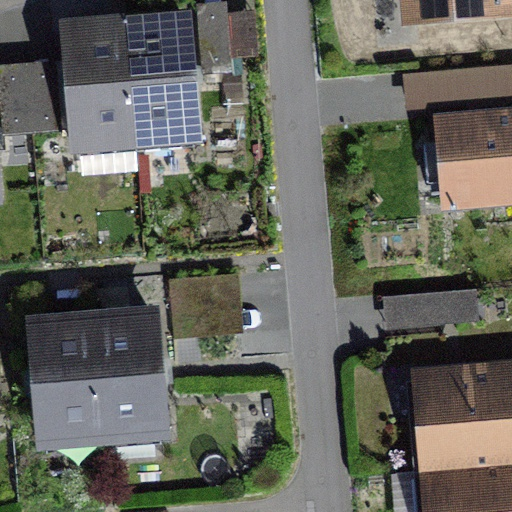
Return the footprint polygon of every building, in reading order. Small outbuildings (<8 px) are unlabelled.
[(511,0),(396,0),(400,31),(511,20),(511,0)] [(224,10),(198,11),(201,70),(227,69),(224,10)] [(183,18),(125,23),(135,135),(192,130),(183,18)] [(73,140),(135,135),(125,23),(64,28),(67,65),(73,130),(73,140)] [(67,65),(28,69),(34,133),(73,130),(67,65)] [(511,67),(426,72),(429,121),(511,116),(511,67)] [(34,133),(28,69),(0,72),(0,92),(4,136),(34,133)] [(511,116),(429,121),(436,214),(511,207),(511,116)] [(237,275),(170,280),(174,337),(241,331),(237,275)] [(475,294),(378,302),(381,335),(477,328),(475,294)] [(160,315),(94,320),(104,442),(170,436),(160,315)] [(33,448),(104,442),(94,320),(22,326),(33,448)] [(511,362),(407,371),(415,470),(511,462),(511,362)] [(511,511),(511,462),(415,470),(418,511),(511,511)]
